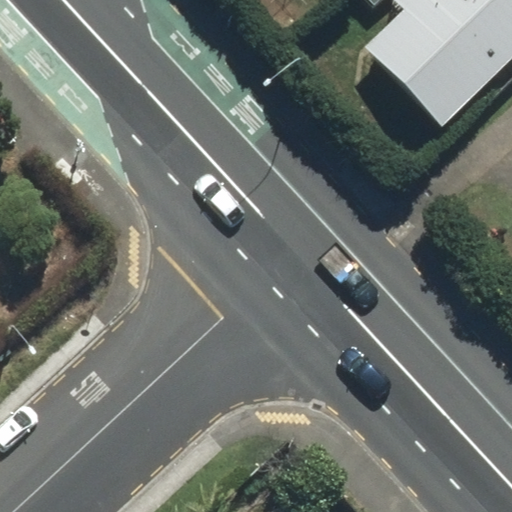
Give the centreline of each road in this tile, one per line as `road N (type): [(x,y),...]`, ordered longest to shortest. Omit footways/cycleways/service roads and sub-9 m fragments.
road 1 (residential): [(291,254),(14,511)]
road 2 (secondary): [(291,254),(54,0)]
road 3 (secondary): [(511,494),(291,254)]
